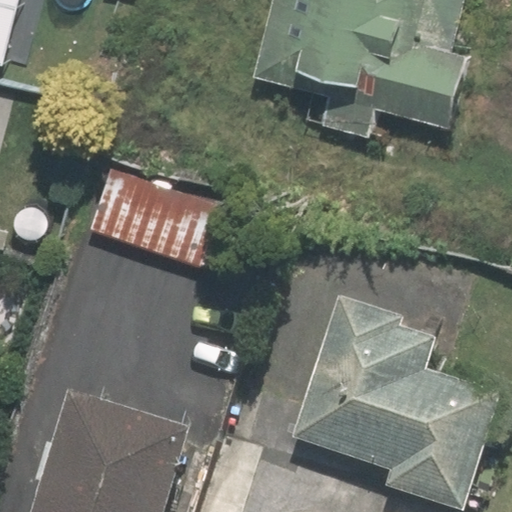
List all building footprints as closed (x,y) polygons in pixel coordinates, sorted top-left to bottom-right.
[(273,0),(252,81),(375,113),(378,102),(459,123),(480,47),(457,41),(468,0),(273,0)] [(130,154),(107,220),(229,264),(253,198),(130,154)] [(22,252),(7,249),(0,282),(0,303),(50,315),(70,221),(30,213),(22,252)] [(336,295),(289,437),(399,473),(394,489),(465,511),(478,511),(511,407),(511,395),(428,369),(438,337),(404,327),(407,318),(336,295)] [(75,392),(38,511),(175,511),(201,430),(75,392)]
